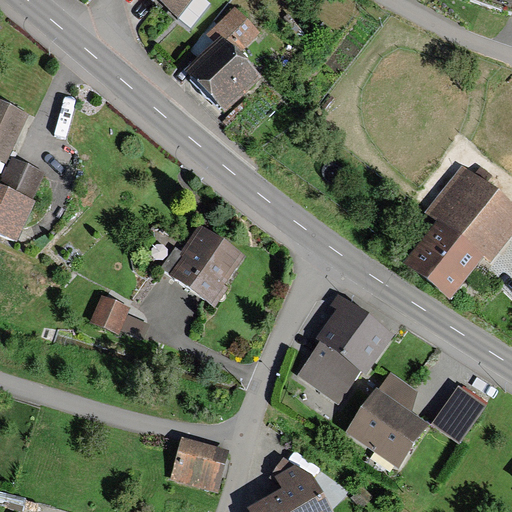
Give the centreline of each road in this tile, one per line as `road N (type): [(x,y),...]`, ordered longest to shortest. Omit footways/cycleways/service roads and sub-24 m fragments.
road 1 (tertiary): [(88,49),(324,246)]
road 2 (residential): [(242,433),(150,427),(0,382)]
road 3 (tertiary): [(324,246),(511,365)]
road 4 (residential): [(242,433),(324,246)]
road 5 (residential): [(511,59),(389,0)]
